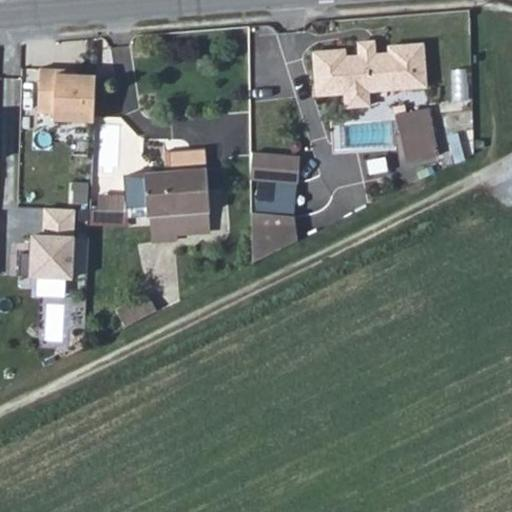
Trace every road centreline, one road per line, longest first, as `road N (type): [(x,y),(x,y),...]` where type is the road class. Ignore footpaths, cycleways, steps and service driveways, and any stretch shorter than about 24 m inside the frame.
road 1 (track): [(491,172),(0,412)]
road 2 (secondary): [(185,0),(0,15)]
